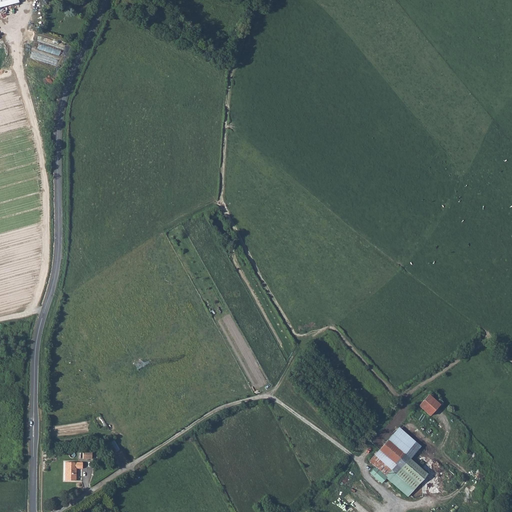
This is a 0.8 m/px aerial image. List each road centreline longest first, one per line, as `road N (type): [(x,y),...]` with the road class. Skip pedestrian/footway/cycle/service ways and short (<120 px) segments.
road 1 (secondary): [(33,511),(34,357),(56,269),(60,105),(105,0)]
road 2 (track): [(130,466),(208,413),(277,388),(296,351),(319,333),(334,330),(404,400),(482,343)]
road 3 (track): [(319,333),(294,334),(223,208),(230,76),(263,0)]
road 4 (track): [(34,309),(48,223),(46,176),(20,71),(26,0)]
road 5 (track): [(266,394),(356,459),(401,507)]
